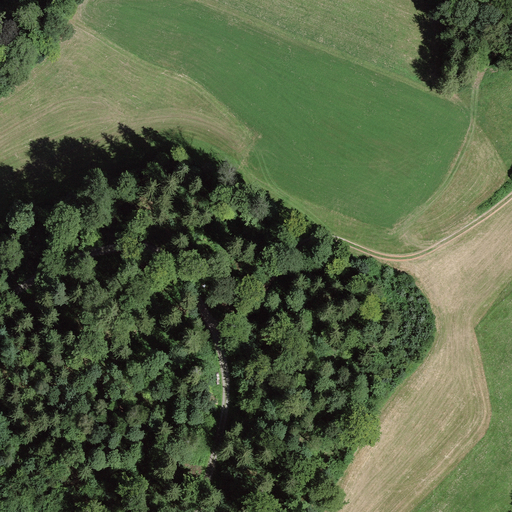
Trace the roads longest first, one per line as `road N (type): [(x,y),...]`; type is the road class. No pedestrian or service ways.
road 1 (track): [(199,511),(231,382),(219,326),(165,239),(149,233),(87,252),(0,302)]
road 2 (track): [(219,326),(258,288),(287,241),(315,228),(372,255),(404,255),(511,198)]
